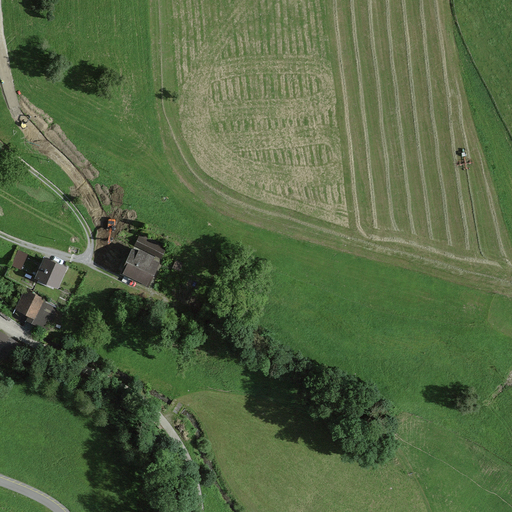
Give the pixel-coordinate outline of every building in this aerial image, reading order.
[(140,236),(121,273),(148,286),(165,251),(144,241),(145,238),(140,236)] [(12,265),(21,269),(28,254),(18,250),(12,265)] [(35,278),(58,288),(67,268),(53,261),(43,257),(35,278)] [(41,298),(25,290),(16,309),(29,316),(27,320),(43,329),(54,307),(40,300),(41,298)] [(0,333),(0,365),(0,366),(15,343),(0,333)]
